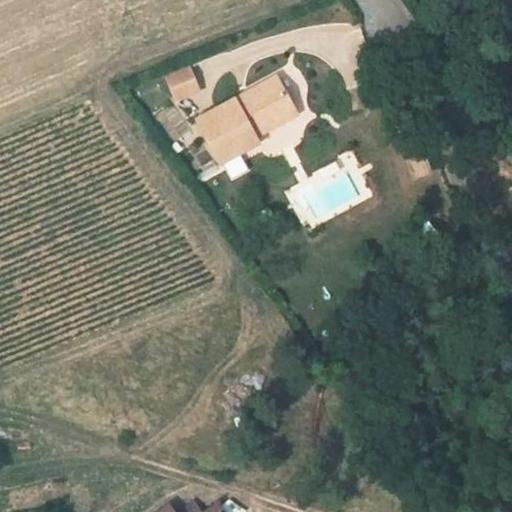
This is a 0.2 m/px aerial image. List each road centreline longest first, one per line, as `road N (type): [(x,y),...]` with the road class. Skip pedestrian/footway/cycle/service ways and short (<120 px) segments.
road 1 (track): [(399,33),(422,114),(511,238)]
road 2 (tertiary): [(511,149),(487,138),(429,78),(376,0)]
